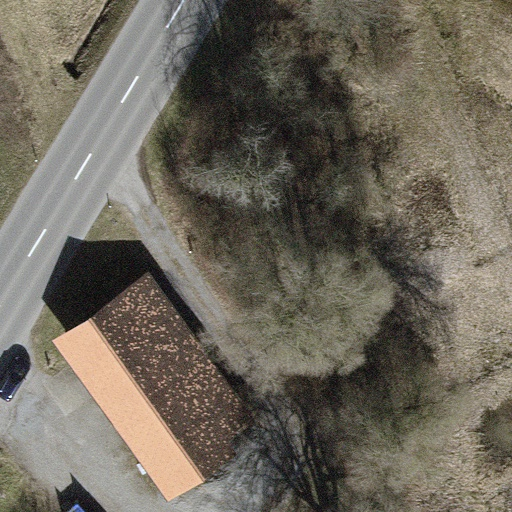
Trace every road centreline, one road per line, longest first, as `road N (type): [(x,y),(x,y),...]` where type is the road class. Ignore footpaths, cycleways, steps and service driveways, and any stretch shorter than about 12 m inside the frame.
road 1 (unknown): [(102,132),(210,306),(273,386),(285,454),(265,494),(238,511)]
road 2 (tertiary): [(182,0),(0,302)]
road 3 (unknown): [(116,511),(0,363)]
